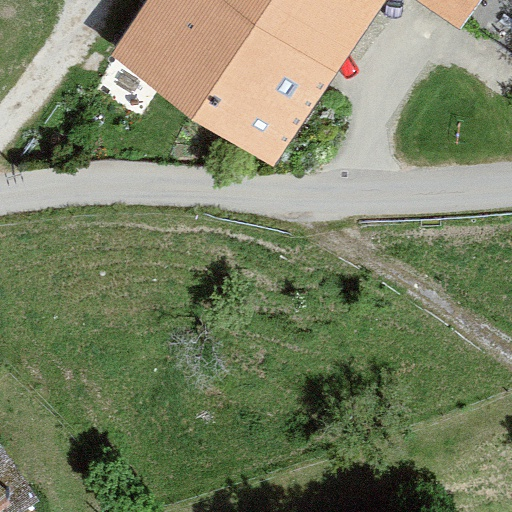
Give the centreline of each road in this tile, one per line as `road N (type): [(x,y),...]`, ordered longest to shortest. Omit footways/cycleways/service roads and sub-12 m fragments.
road 1 (residential): [(0,197),(114,183),(412,194),(511,185)]
road 2 (track): [(291,192),(354,246),(511,352)]
